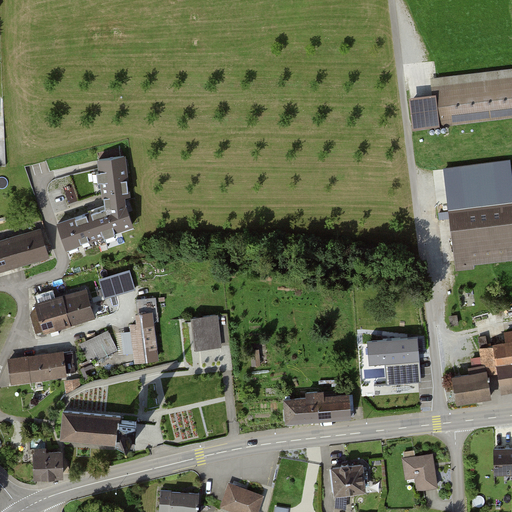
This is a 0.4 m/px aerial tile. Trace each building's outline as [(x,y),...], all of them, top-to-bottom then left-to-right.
[(511,78),(433,88),(438,124),(511,115),(511,78)] [(124,156),(100,159),(105,204),(89,209),(90,213),(59,224),(67,247),(133,225),(122,196),(129,195),(124,156)] [(511,180),(510,161),(446,169),(458,268),(473,267),(473,262),(511,257),(511,180)] [(0,242),(0,269),(48,255),(41,230),(0,242)] [(119,276),(101,281),(105,294),(134,286),(130,272),(119,275),(119,276)] [(86,290),(63,297),(71,323),(93,317),(86,290)] [(63,297),(38,304),(42,317),(33,320),(37,331),(45,329),(45,331),(71,323),(63,297)] [(140,301),(143,324),(152,322),(158,322),(155,299),(140,301)] [(218,316),(192,319),(196,351),(221,348),(218,316)] [(156,351),(152,322),(143,324),(133,325),(136,354),(156,351)] [(498,372),(501,388),(511,386),(511,331),(506,333),(507,344),(489,347),(486,337),(480,337),(482,348),(480,348),(483,366),(484,369),(487,370),(487,374),(498,372)] [(110,333),(83,346),(90,362),(118,349),(110,333)] [(398,383),(419,382),(417,360),(420,360),(418,336),(368,340),(370,364),(396,362),(398,383)] [(253,365),(261,364),(259,350),(251,351),(253,365)] [(73,351),(37,356),(40,377),(76,373),(73,351)] [(37,356),(10,360),(12,381),(40,377),(37,356)] [(481,358),(473,359),(474,367),(482,366),(481,358)] [(453,378),(457,402),(491,396),(487,374),(487,370),(484,370),(484,369),(483,366),(482,366),(474,367),(469,368),(470,375),(453,378)] [(284,394),(285,420),(353,417),(352,390),(284,394)] [(122,416),(64,410),(61,438),(119,444),(119,439),(134,441),(136,422),(121,420),(122,416)] [(35,451),(35,478),(62,478),(62,454),(46,454),(46,440),(29,440),(30,451),(35,451)] [(511,448),(494,449),(495,472),(511,471),(511,448)] [(438,482),(433,451),(411,455),(416,485),(438,482)] [(364,459),(332,463),(336,491),(367,487),(364,459)] [(259,511),(266,493),(232,482),(224,506),(241,511),(259,511)] [(196,511),(198,490),(160,488),(158,511),(196,511)]
